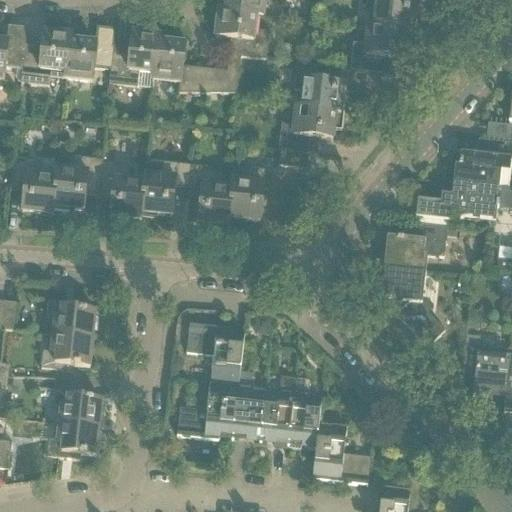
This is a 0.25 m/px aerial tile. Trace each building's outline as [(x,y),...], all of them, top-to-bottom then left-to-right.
[(226,0),(225,13),(256,18),(262,18),(264,0),(226,0)] [(375,13),(373,30),(414,34),(417,8),(391,5),(391,0),(366,0),(365,12),(375,13)] [(230,41),(228,58),(241,60),(266,62),(269,34),(254,32),(256,18),(225,13),(218,12),(215,39),(230,41)] [(0,90),(2,91),(3,84),(5,70),(14,72),(14,78),(20,86),(22,72),(26,47),(27,30),(8,28),(6,45),(0,44),(0,90)] [(94,72),(111,74),(114,48),(116,31),(97,29),(95,47),(70,44),(66,76),(66,82),(92,85),(94,72)] [(414,34),(373,30),(368,29),(366,46),(353,45),(350,72),(367,74),(369,58),(404,62),(405,51),(414,52),(416,34),(414,34)] [(51,74),(66,76),(70,44),(71,37),(44,34),(42,49),(26,47),(22,72),(20,86),(49,89),(51,74)] [(153,92),(154,84),(159,45),(159,39),(132,36),(131,50),(114,48),(111,74),(109,87),(153,92)] [(159,45),(154,84),(179,86),(178,97),(237,96),(241,60),(228,58),(226,73),(182,69),(184,48),(159,45)] [(294,92),(303,93),(302,110),(341,115),(345,87),(319,85),(321,69),(306,67),(305,75),(296,74),(294,92)] [(282,126),(279,153),(281,153),(295,154),(304,155),(306,140),(320,141),(332,143),(334,131),(342,132),(344,115),(341,115),(302,110),(296,109),(294,127),(282,126)] [(455,168),(453,186),(509,193),(511,164),(511,145),(486,142),(484,158),(460,156),(459,169),(455,168)] [(295,154),(281,153),(279,168),(307,171),(309,156),(295,154)] [(85,198),(99,200),(102,166),(103,163),(75,160),(73,174),(57,172),(56,179),(53,212),(68,213),(69,211),(83,213),(85,198)] [(53,218),(53,212),(56,179),(40,178),(42,164),(14,161),(10,193),(24,195),(22,214),(53,218)] [(144,185),(141,217),(156,219),(157,217),(171,218),(173,204),(186,205),(191,168),(163,165),(146,163),(145,177),(144,185)] [(141,223),(141,217),(144,185),(128,183),(129,169),(102,166),(99,200),(112,201),(110,219),(141,223)] [(191,168),(186,205),(200,207),(198,225),(229,229),(229,223),(231,191),(216,189),(217,175),(205,174),(205,170),(191,168)] [(232,183),(231,191),(229,223),(244,225),(244,222),(259,224),(265,172),(251,171),(249,185),(232,183)] [(418,203),(416,220),(458,225),(459,219),(494,223),(495,210),(511,212),(511,192),(509,193),(453,186),(447,186),(446,198),(441,198),(440,206),(418,203)] [(387,239),(384,270),(426,275),(426,272),(422,272),(423,258),(444,260),(447,230),(412,226),(412,227),(418,228),(416,242),(387,239)] [(511,264),(497,262),(496,272),(511,274),(511,264)] [(426,275),(384,270),(380,302),(397,304),(403,310),(396,316),(428,349),(445,333),(427,314),(428,306),(422,305),(426,275)] [(55,321),(53,337),(93,342),(96,314),(81,312),(82,307),(49,303),(47,320),(55,321)] [(2,332),(2,333),(13,334),(15,310),(15,309),(16,306),(5,305),(4,309),(2,332)] [(468,312),(466,331),(480,332),(482,314),(468,312)] [(214,357),(211,385),(239,388),(255,390),(256,376),(240,374),(245,337),(231,335),(231,332),(190,327),(187,354),(214,357)] [(93,342),(53,337),(51,354),(43,353),(42,370),(74,374),(75,368),(90,369),(93,342)] [(466,337),(462,378),(463,378),(475,379),(473,399),(488,400),(489,397),(505,398),(509,372),(511,353),(491,351),(479,349),(480,339),(466,337)] [(433,353),(438,359),(446,351),(441,346),(433,353)] [(0,367),(0,381),(7,382),(9,368),(0,367)] [(289,448),(290,448),(297,382),(283,380),(281,397),(267,395),(262,445),(275,447),(274,450),(287,451),(287,448),(289,448)] [(289,448),(289,451),(300,453),(301,450),(307,450),(308,454),(315,455),(319,428),(320,428),(323,402),(310,401),(312,383),(297,382),(290,448),(289,448)] [(219,440),(233,442),(239,388),(211,385),(208,412),(181,409),(177,439),(219,444),(219,440)] [(233,442),(262,445),(267,395),(254,394),(255,390),(239,388),(233,442)] [(61,410),(59,426),(99,431),(102,403),(87,401),(88,395),(55,391),(53,409),(61,410)] [(452,397),(451,408),(459,409),(460,398),(452,397)] [(99,431),(59,426),(57,444),(49,443),(48,460),(80,463),(81,457),(96,458),(99,431)] [(348,431),(320,428),(319,428),(315,455),(312,482),(368,489),(371,459),(345,456),(348,431)] [(0,443),(0,471),(8,473),(11,445),(0,443)] [(378,511),(407,511),(410,493),(403,492),(382,490),(381,490),(378,511)]
